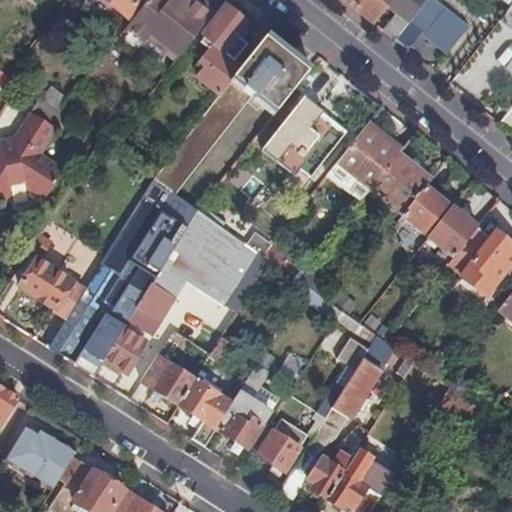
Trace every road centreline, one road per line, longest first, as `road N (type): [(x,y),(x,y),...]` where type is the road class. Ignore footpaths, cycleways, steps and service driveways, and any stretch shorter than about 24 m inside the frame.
road 1 (residential): [(0,354),(248,511)]
road 2 (tertiary): [(511,174),(292,0)]
